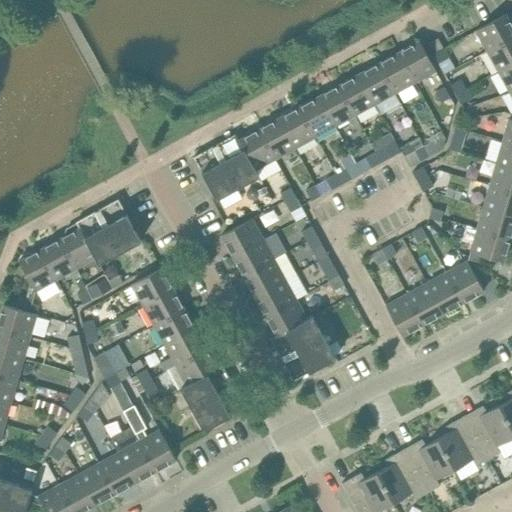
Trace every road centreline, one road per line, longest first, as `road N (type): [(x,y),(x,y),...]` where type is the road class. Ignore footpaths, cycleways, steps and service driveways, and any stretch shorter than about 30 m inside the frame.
road 1 (residential): [(299,430),(155,163)]
road 2 (residential): [(408,374),(333,232),(405,194)]
road 3 (residential): [(164,511),(200,483),(299,430)]
road 4 (residential): [(299,430),(408,374)]
